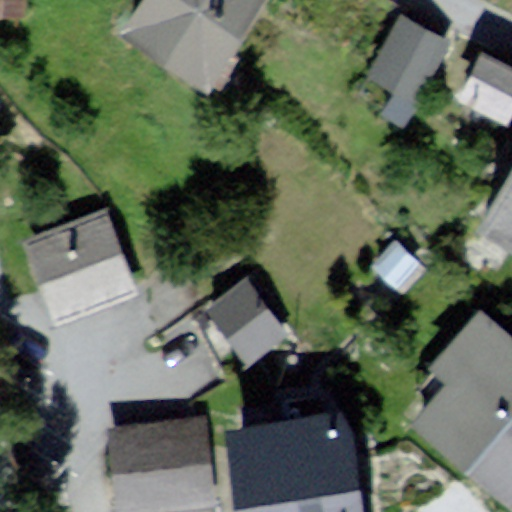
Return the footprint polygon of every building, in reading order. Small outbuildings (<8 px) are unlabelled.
[(14,0),(0,0),(0,12),(13,14),(14,0)] [(256,0),(114,0),(105,13),(203,79),(256,0)] [(440,39),(390,7),(349,69),(399,101),(440,39)] [(511,86),(511,64),(469,42),(447,85),(499,112),(511,86)] [(511,139),(464,225),(511,254),(511,139)] [(102,204),(12,233),(37,310),(127,282),(102,204)] [(412,260),(386,233),(361,258),(387,285),(412,260)] [(242,264),(193,298),(238,361),(287,327),(242,264)] [(505,511),(511,504),(511,337),(469,299),(416,358),(431,371),(393,413),(504,511),(505,511)] [(352,511),(343,416),(225,428),(233,511),(352,511)] [(207,427),(121,437),(128,503),(215,493),(207,427)]
